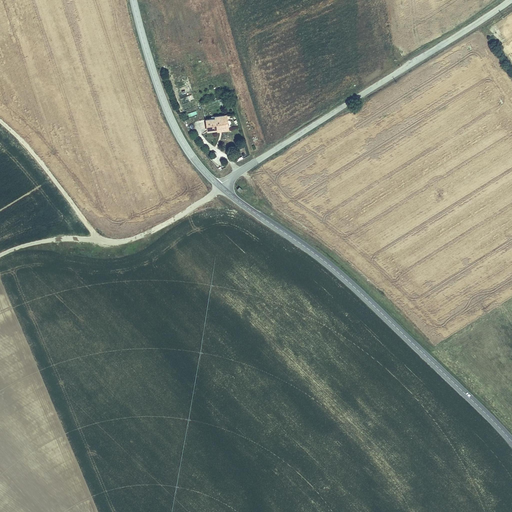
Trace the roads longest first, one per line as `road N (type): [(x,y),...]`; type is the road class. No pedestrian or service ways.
road 1 (tertiary): [(220,186),(320,258),(511,442)]
road 2 (unclassified): [(508,0),(220,186)]
road 3 (tertiary): [(132,0),(170,120),(220,186)]
road 4 (track): [(91,230),(100,240),(119,241),(150,232),(220,186)]
road 5 (track): [(0,121),(91,230)]
